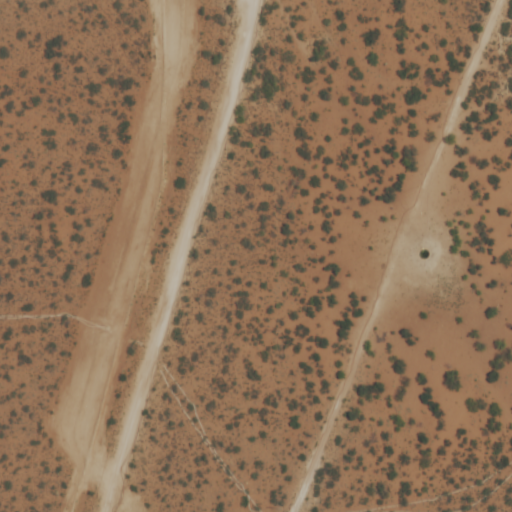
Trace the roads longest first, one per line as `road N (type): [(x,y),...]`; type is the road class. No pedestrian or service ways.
road 1 (residential): [(298,511),(509,0)]
road 2 (residential): [(112,511),(246,0)]
